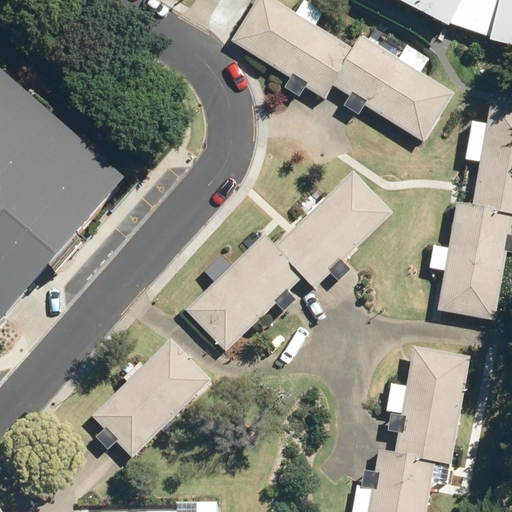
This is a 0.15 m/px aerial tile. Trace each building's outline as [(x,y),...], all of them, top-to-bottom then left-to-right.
[(277,0),(251,0),(227,39),(321,96),(331,81),(425,138),(455,89),(362,31),(353,46),(277,0)] [(511,0),(406,0),(452,24),(457,15),(493,35),(494,42),(511,46),(511,0)] [(0,89),(0,281),(96,173),(0,89)] [(455,200),(436,308),(495,318),(511,222),(511,98),(492,95),(473,203),(455,200)] [(265,229),(187,306),(229,349),(307,271),(319,283),(397,206),(356,164),(277,242),(265,229)] [(379,445),(367,511),(427,511),(438,455),(455,457),(474,350),(416,340),(397,448),(379,445)] [(89,422),(102,435),(95,442),(108,455),(115,448),(132,466),(213,387),(170,343),(89,422)]
